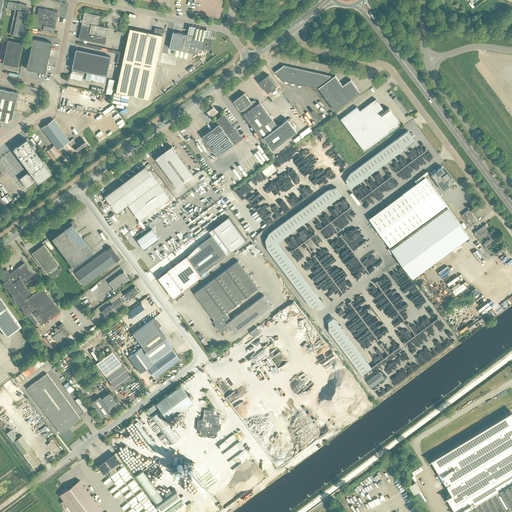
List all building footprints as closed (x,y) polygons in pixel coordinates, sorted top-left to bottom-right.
[(12,34),(23,36),(28,12),(25,11),(26,4),(8,1),(6,8),(14,9),(9,33),(12,34)] [(42,29),(54,31),(55,27),(54,27),(58,11),(38,7),(34,27),(42,28),(42,29)] [(80,22),(82,22),(78,38),(104,44),(108,27),(97,25),(99,15),(84,12),(82,19),(81,19),(80,22)] [(192,35),(192,37),(203,40),(204,38),(208,39),(209,36),(210,32),(210,30),(189,25),(188,27),(187,32),(187,34),(192,35)] [(115,91),(148,99),(155,66),(162,35),(162,33),(163,33),(163,29),(155,27),(153,33),(129,28),(115,91)] [(192,37),(192,35),(177,32),(175,32),(172,31),(169,47),(171,48),(174,48),(187,51),(189,51),(196,53),(196,52),(201,53),(202,47),(210,49),(210,48),(212,40),(208,39),(204,38),(203,40),(192,37)] [(51,42),(32,38),(26,68),(45,72),(51,42)] [(2,63),(17,66),(19,60),(22,43),(7,39),(3,59),(2,63)] [(71,68),(105,75),(110,56),(75,48),(71,68)] [(329,75),(284,65),(284,64),(275,71),(281,79),(318,87),(335,110),(360,91),(351,79),(343,85),(335,75),(331,77),(329,75)] [(83,75),(71,72),(69,77),(81,80),(83,75)] [(259,82),(267,93),(277,86),(268,74),(259,82)] [(105,93),(111,94),(114,80),(109,79),(105,93)] [(0,88),(0,126),(2,125),(1,123),(1,120),(7,121),(12,118),(17,92),(0,88)] [(33,101),(35,95),(21,91),(19,98),(33,101)] [(243,114),(262,138),(263,137),(272,149),(297,131),(288,119),(278,126),(260,101),(258,103),(258,102),(257,102),(257,101),(256,101),(255,101),(255,100),(254,100),(253,100),(252,100),(251,100),(251,101),(245,92),(234,100),(241,110),(242,109),(244,113),(243,114)] [(340,118),(365,151),(401,124),(390,109),(386,112),(376,98),(360,110),(357,106),(340,118)] [(211,115),(218,110),(214,104),(207,109),(211,115)] [(219,124),(203,136),(218,156),(242,138),(224,113),(216,120),(219,124)] [(58,149),(68,141),(71,145),(72,144),(77,151),(86,143),(82,137),(75,142),(72,138),(69,140),(53,118),(41,127),(58,149)] [(303,136),(312,129),(309,125),(300,132),(303,136)] [(27,172),(19,178),(26,188),(50,171),(43,160),(42,161),(26,138),(12,148),(30,172),(28,174),(27,172)] [(156,158),(177,187),(193,175),(172,146),(156,158)] [(262,171),(267,177),(277,170),(272,163),(262,171)] [(134,199),(146,215),(169,198),(145,166),(105,196),(117,212),(134,199)] [(453,182),(449,177),(451,176),(447,171),(446,172),(442,167),(442,166),(436,171),(435,169),(430,173),(431,175),(432,174),(443,189),(443,190),(449,186),(450,187),(455,184),(454,182),(453,182)] [(447,205),(426,176),(400,195),(421,224),(447,205)] [(254,196),(250,196),(259,217),(268,220),(274,219),(278,217),(273,205),(274,203),(276,204),(276,202),(280,204),(280,209),(283,202),(282,200),(283,196),(285,196),(283,192),(278,192),(275,191),(274,192),(273,187),(271,187),(271,185),(264,183),(261,184),(268,198),(266,198),(265,202),(260,201),(259,198),(256,199),(255,199),(254,196)] [(279,237),(343,195),(337,185),(336,185),(264,233),(266,241),(309,307),(315,305),(316,308),(319,307),(323,304),(279,237)] [(390,247),(413,278),(470,236),(447,205),(421,224),(390,247)] [(462,214),(470,225),(474,223),(474,222),(477,220),(469,209),(462,214)] [(229,216),(213,228),(231,251),(246,240),(229,216)] [(60,229),(61,230),(51,238),(73,266),(93,251),(75,227),(76,226),(76,224),(74,220),(72,220),(60,229)] [(485,247),(485,248),(489,254),(492,252),(487,246),(497,239),(488,228),(489,227),(486,223),(474,232),(479,239),(487,234),(490,238),(482,244),(485,247)] [(137,239),(145,249),(160,238),(152,228),(137,239)] [(169,285),(167,287),(173,296),(182,289),(183,290),(201,276),(200,274),(227,254),(212,234),(199,244),(201,248),(188,258),(186,256),(168,270),(169,272),(163,276),(169,285)] [(31,253),(46,273),(48,271),(56,266),(58,264),(44,244),(31,253)] [(75,272),(84,284),(120,258),(111,246),(75,272)] [(299,256),(298,261),(306,263),(306,265),(307,266),(309,260),(310,260),(310,257),(308,256),(309,252),(296,249),(296,248),(292,247),(291,251),(295,252),(294,255),(299,256)] [(215,319),(213,321),(221,332),(230,326),(235,333),(272,306),(264,294),(231,319),(226,312),(258,287),(238,260),(195,292),(208,310),(215,319)] [(22,310),(26,316),(32,312),(41,324),(59,311),(42,286),(32,294),(23,282),(33,274),(24,262),(8,274),(5,270),(0,273),(0,276),(4,282),(2,283),(5,288),(6,287),(12,295),(11,296),(17,304),(18,304),(23,310),(22,310)] [(56,266),(48,271),(50,274),(58,268),(56,266)] [(312,269),(308,272),(317,285),(321,283),(318,279),(319,278),(316,274),(315,274),(312,269)] [(109,282),(114,289),(129,278),(123,271),(109,282)] [(101,310),(105,315),(113,309),(112,308),(114,307),(115,308),(123,302),(122,301),(124,299),(125,300),(138,291),(134,286),(121,295),(122,297),(120,298),(119,297),(111,303),(112,304),(110,305),(109,304),(101,310)] [(0,328),(6,337),(21,326),(0,297),(0,328)] [(139,303),(123,314),(129,322),(145,311),(139,303)] [(347,315),(343,319),(361,341),(365,346),(367,347),(366,352),(377,343),(377,341),(379,341),(379,339),(380,338),(378,335),(375,336),(372,336),(372,335),(372,326),(374,324),(375,325),(379,324),(378,319),(381,317),(379,315),(376,314),(374,315),(368,314),(367,319),(368,320),(367,322),(363,317),(349,318),(347,315)] [(27,318),(32,324),(36,321),(31,315),(27,318)] [(361,374),(371,367),(336,315),(326,322),(361,374)] [(140,347),(128,356),(140,372),(148,367),(155,376),(179,359),(172,350),(172,349),(172,348),(172,349),(164,338),(166,336),(153,318),(132,333),(142,347),(140,348),(140,347)] [(55,334),(53,335),(57,341),(69,332),(62,322),(58,325),(59,327),(53,332),(55,334)] [(41,338),(47,345),(50,343),(44,335),(41,338)] [(113,349),(96,361),(111,384),(112,383),(115,387),(131,376),(113,349)] [(20,371),(23,376),(37,364),(33,359),(20,371)] [(367,380),(372,387),(385,378),(380,371),(367,380)] [(39,378),(26,387),(60,433),(80,418),(46,372),(45,374),(39,378)] [(156,403),(168,419),(192,401),(180,385),(156,403)] [(91,402),(102,416),(110,410),(111,411),(120,404),(117,400),(116,401),(109,392),(101,398),(99,396),(91,402)] [(20,400),(26,408),(31,404),(25,397),(20,400)] [(155,403),(145,410),(149,416),(159,409),(155,403)] [(14,406),(0,415),(0,422),(33,467),(50,454),(14,406)] [(220,414),(214,414),(214,410),(204,409),(203,417),(202,419),(198,419),(197,429),(200,430),(200,434),(206,435),(208,436),(215,437),(217,435),(217,433),(216,432),(221,428),(221,425),(219,424),(220,414)] [(151,416),(172,444),(180,437),(159,410),(151,416)] [(511,511),(511,413),(510,411),(431,459),(452,493),(447,496),(456,511),(461,511),(464,511),(511,511)] [(147,433),(144,435),(152,446),(155,444),(147,433)] [(235,433),(217,444),(222,452),(240,441),(235,433)] [(105,460),(98,466),(103,472),(107,469),(110,473),(116,469),(112,465),(119,460),(114,454),(107,459),(106,458),(104,459),(105,460)] [(176,511),(187,505),(176,488),(172,490),(171,488),(164,492),(166,495),(162,497),(144,468),(136,473),(160,511),(176,511)] [(60,502),(64,508),(67,505),(72,511),(102,511),(103,511),(79,480),(59,494),(63,500),(60,502)] [(415,482),(409,485),(414,494),(420,490),(415,482)]
